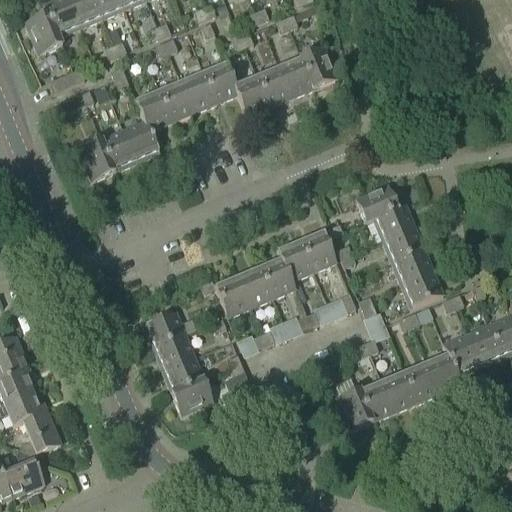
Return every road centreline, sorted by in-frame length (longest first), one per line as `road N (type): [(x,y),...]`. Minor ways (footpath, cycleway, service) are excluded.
road 1 (residential): [(284,179),(69,269)]
road 2 (tertiary): [(164,469),(131,417),(69,269)]
road 3 (tertiary): [(60,246),(0,105)]
road 4 (tertiary): [(293,511),(164,469)]
